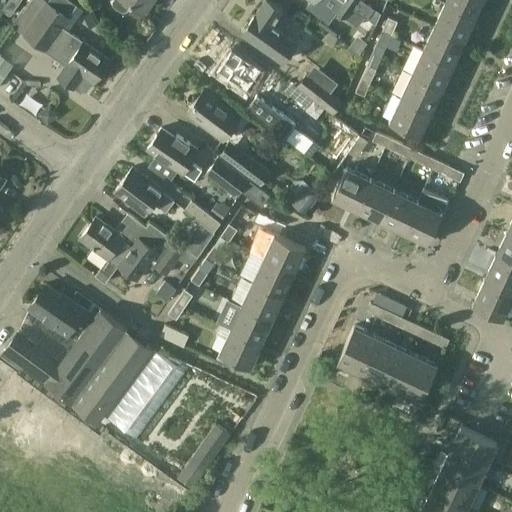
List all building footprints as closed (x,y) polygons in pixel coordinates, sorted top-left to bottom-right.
[(19,3),(15,0),(7,0),(1,10),(9,16),(19,3)] [(125,10),(130,2),(143,11),(150,0),(113,0),(113,2),(113,5),(121,11),(125,10)] [(267,50),(282,61),(295,42),(271,25),(281,11),(265,0),(264,0),(254,14),(241,32),(267,50)] [(311,0),(307,6),(329,22),(336,11),(335,10),(342,0),(311,0)] [(336,11),(357,26),(364,16),(342,0),(335,10),(336,11)] [(375,8),(362,0),(342,0),(364,16),(367,18),(375,8)] [(444,0),(443,3),(475,17),(482,0),(444,0)] [(47,2),(23,35),(45,50),(51,42),(59,47),(69,32),(61,27),(68,17),(47,2)] [(432,26),(464,41),(475,17),(443,3),(432,26)] [(382,32),(391,36),(396,22),(388,18),(382,32)] [(432,26),(421,50),(453,64),(464,41),(432,26)] [(322,40),(332,47),(338,37),(328,31),(322,40)] [(391,36),(382,32),(376,45),(385,49),(391,36)] [(72,34),(58,55),(68,62),(67,63),(68,64),(58,77),(73,86),(81,91),(87,90),(93,81),(94,82),(109,60),(72,34)] [(231,48),(216,70),(250,94),(266,72),(231,48)] [(453,64),(421,50),(410,73),(442,88),(453,64)] [(360,79),(369,83),(375,70),(366,66),(360,79)] [(410,73),(399,97),(431,112),(442,88),(410,73)] [(341,101),(306,75),(297,85),(332,112),(341,101)] [(369,83),(360,79),(354,93),(364,96),(369,83)] [(222,140),(239,118),(203,90),(186,113),(222,140)] [(295,123),(256,94),(245,109),(284,138),(295,123)] [(431,112),(399,97),(388,122),(420,136),(431,112)] [(160,128),(146,148),(174,167),(194,180),(201,170),(190,162),(198,150),(189,144),(176,135),(174,138),(160,128)] [(372,141),(385,147),(389,138),(375,132),(372,141)] [(229,138),(219,152),(259,180),(269,166),(229,138)] [(402,145),(389,138),(385,147),(398,153),(402,145)] [(418,163),(432,169),(436,161),(423,155),(418,163)] [(248,180),(217,157),(207,170),(238,193),(248,180)] [(436,161),(432,169),(445,175),(449,167),(436,161)] [(132,167),(115,190),(145,213),(153,203),(165,212),(174,201),(161,191),(162,190),(132,167)] [(330,198),(355,210),(370,179),(345,167),(330,198)] [(355,210),(379,221),(394,190),(370,179),(355,210)] [(249,180),(241,192),(261,207),(269,195),(249,180)] [(305,180),(291,200),(307,211),(321,192),(305,180)] [(426,244),(441,212),(448,199),(423,188),(417,201),(403,232),(426,244)] [(379,221),(403,232),(417,201),(394,190),(379,221)] [(191,200),(184,209),(213,231),(220,222),(191,200)] [(133,244),(118,265),(137,279),(159,248),(160,248),(168,236),(149,222),(146,226),(127,213),(114,231),(133,244)] [(273,234),(262,259),(293,273),(305,248),(280,236),(285,225),(259,213),(253,225),(273,234)] [(117,265),(118,265),(133,244),(114,231),(95,217),(80,238),(108,258),(108,257),(118,264),(117,265)] [(228,225),(220,237),(228,243),(236,231),(228,225)] [(205,243),(191,233),(185,241),(184,240),(180,244),(196,256),(197,256),(206,243),(205,243)] [(511,235),(505,233),(494,257),(511,265),(511,235)] [(172,239),(153,265),(168,275),(186,249),(172,239)] [(213,246),(205,259),(213,265),(221,252),(213,246)] [(511,265),(494,257),(483,280),(511,293),(511,265)] [(251,282),(283,297),(293,273),(262,259),(251,282)] [(199,268),(190,281),(198,286),(207,274),(199,268)] [(511,293),(483,280),(471,304),(503,319),(511,300),(511,293)] [(166,300),(175,288),(165,281),(157,293),(166,300)] [(251,282),(240,306),(272,320),(283,297),(251,282)] [(45,284),(29,307),(67,334),(84,309),(70,299),(68,301),(45,284)] [(183,290),(175,302),(183,308),(192,296),(183,290)] [(183,308),(175,302),(167,314),(175,320),(183,308)] [(382,319),(386,310),(371,303),(367,312),(382,319)] [(240,306),(229,329),(261,343),(272,320),(240,306)] [(45,383),(87,414),(98,422),(152,348),(99,310),(60,363),(17,332),(3,351),(19,363),(40,379),(46,383),(45,383)] [(401,317),(386,310),(382,319),(397,326),(401,317)] [(428,329),(413,322),(409,331),(424,338),(428,329)] [(164,325),(159,336),(183,347),(188,336),(164,325)] [(358,371),(374,335),(353,326),(336,362),(358,371)] [(261,343),(229,329),(218,353),(250,368),(261,343)] [(428,329),(424,338),(439,345),(443,336),(428,329)] [(378,381),(395,345),(374,335),(358,371),(378,381)] [(395,345),(378,381),(399,391),(416,355),(395,345)] [(218,353),(215,359),(233,367),(235,361),(218,353)] [(399,391),(420,401),(437,365),(416,355),(399,391)] [(215,423),(178,476),(192,486),(229,433),(215,423)] [(460,426),(450,448),(486,465),(496,443),(460,426)] [(441,468),(477,485),(486,465),(450,448),(441,468)] [(441,468),(431,489),(467,506),(477,485),(441,468)] [(421,510),(425,511),(464,511),(467,506),(431,489),(421,510)]
